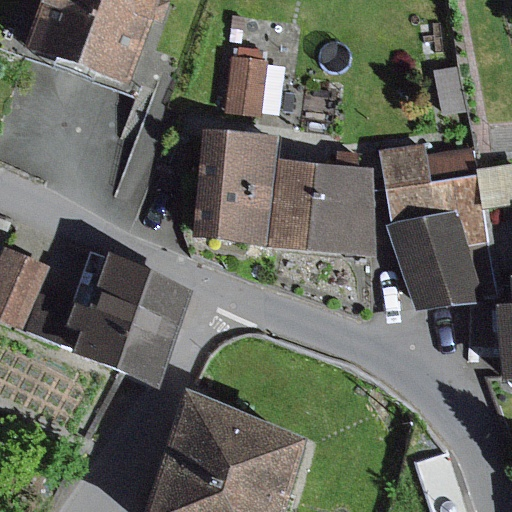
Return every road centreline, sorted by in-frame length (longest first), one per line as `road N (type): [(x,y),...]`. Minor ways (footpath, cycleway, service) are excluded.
road 1 (residential): [(494,511),(463,412),(447,393),(426,377),(214,291)]
road 2 (residential): [(214,291),(112,511)]
road 3 (residential): [(214,291),(0,192)]
